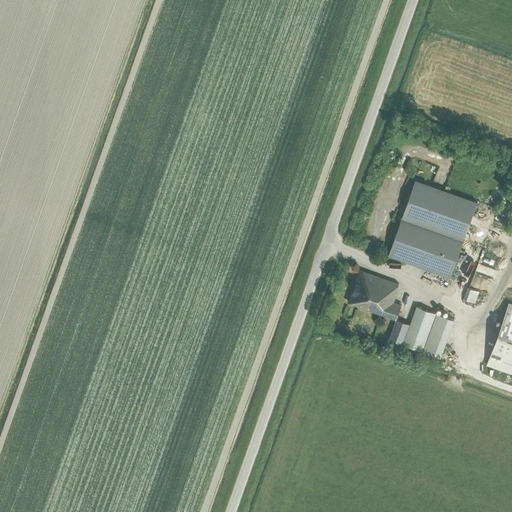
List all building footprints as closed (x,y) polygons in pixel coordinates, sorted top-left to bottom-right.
[(396,165),(396,175),(405,175),(405,165),(396,165)] [(389,255),(451,277),(478,201),(416,179),(389,255)] [(397,293),(399,284),(398,284),(360,270),(348,302),(396,319),(402,304),(395,301),(397,293)] [(480,291),(481,286),(469,282),(468,287),(464,298),(476,302),(480,291)] [(511,373),(511,305),(509,304),(487,365),(511,373)] [(423,350),(441,357),(454,319),(417,306),(410,324),(401,321),(394,340),(423,350)]
